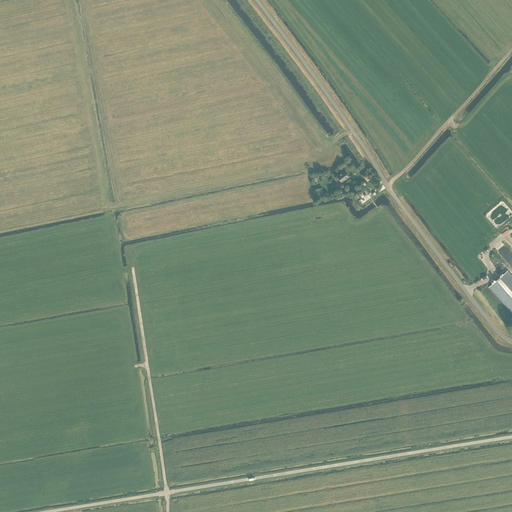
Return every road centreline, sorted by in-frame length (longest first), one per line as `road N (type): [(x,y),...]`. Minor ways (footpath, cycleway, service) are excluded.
road 1 (unclassified): [(47,511),(511,437)]
road 2 (unclassified): [(511,341),(466,292),(256,0)]
